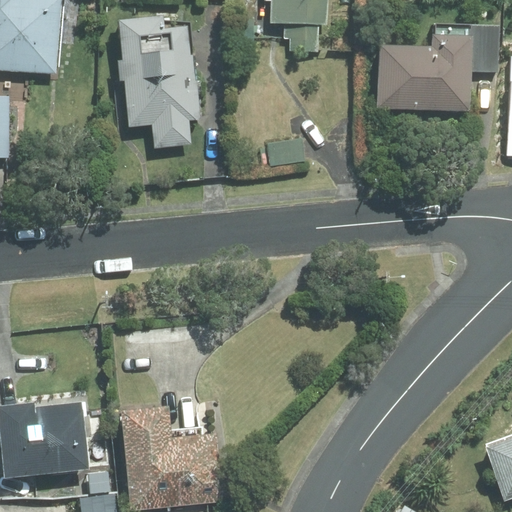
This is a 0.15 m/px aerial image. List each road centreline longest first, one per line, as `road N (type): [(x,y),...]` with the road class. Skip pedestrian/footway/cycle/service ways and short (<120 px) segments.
road 1 (residential): [(511,220),(378,223),(0,258)]
road 2 (tertiary): [(511,280),(409,386),(342,476),(326,511)]
